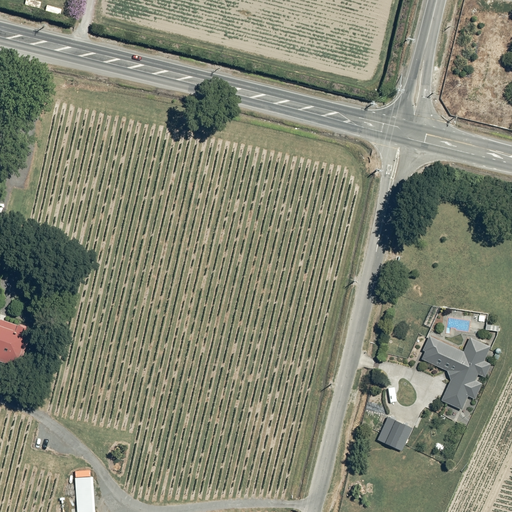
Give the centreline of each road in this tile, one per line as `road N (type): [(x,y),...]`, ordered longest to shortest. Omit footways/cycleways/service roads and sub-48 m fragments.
road 1 (secondary): [(408,133),(0,32)]
road 2 (unclassified): [(408,133),(311,511)]
road 3 (tertiary): [(436,0),(408,133)]
